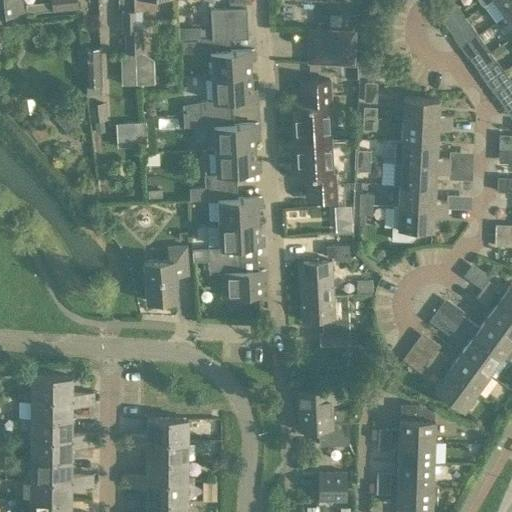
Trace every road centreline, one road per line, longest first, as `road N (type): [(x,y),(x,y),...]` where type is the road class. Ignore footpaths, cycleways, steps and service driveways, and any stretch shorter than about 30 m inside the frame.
road 1 (residential): [(361,511),(370,394),(409,335),(403,294),(423,274),(452,276),(476,229),(481,189),(485,105),(454,65),(416,46),(412,0)]
road 2 (residential): [(285,463),(260,0)]
road 3 (residential): [(246,511),(250,442),(230,388),(180,353),(110,349)]
road 4 (residential): [(108,511),(110,349)]
